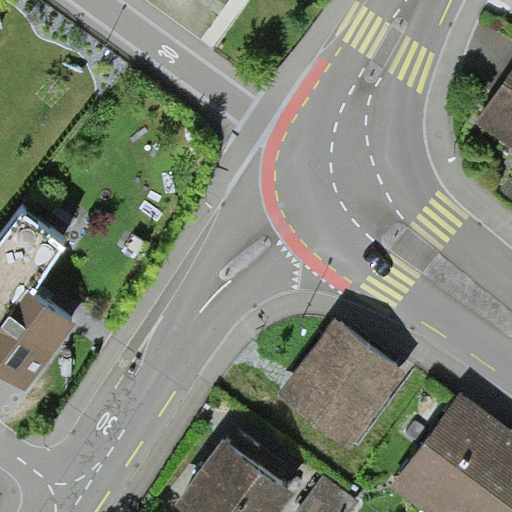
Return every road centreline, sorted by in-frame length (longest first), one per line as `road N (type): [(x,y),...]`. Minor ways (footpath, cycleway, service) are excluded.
road 1 (residential): [(353,166),(243,259),(73,501)]
road 2 (residential): [(94,0),(258,118),(353,166)]
road 3 (residential): [(353,166),(371,206),(413,251),(511,324)]
road 4 (residential): [(415,0),(357,104),(353,166)]
